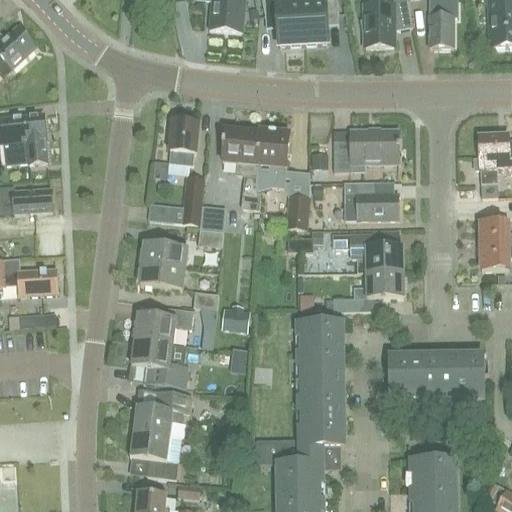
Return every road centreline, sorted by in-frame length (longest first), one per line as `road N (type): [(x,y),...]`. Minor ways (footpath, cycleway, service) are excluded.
road 1 (residential): [(87,511),(86,413),(128,70)]
road 2 (tertiary): [(438,95),(288,94),(128,70)]
road 3 (residential): [(440,326),(438,95)]
road 4 (residential): [(369,511),(370,329)]
